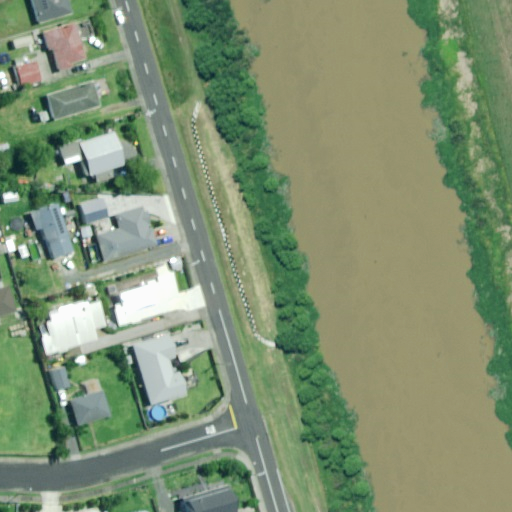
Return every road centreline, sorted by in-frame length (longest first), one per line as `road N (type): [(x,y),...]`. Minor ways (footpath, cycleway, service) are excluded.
road 1 (unclassified): [(252,423),(126,0)]
road 2 (residential): [(0,476),(93,473),(252,423)]
